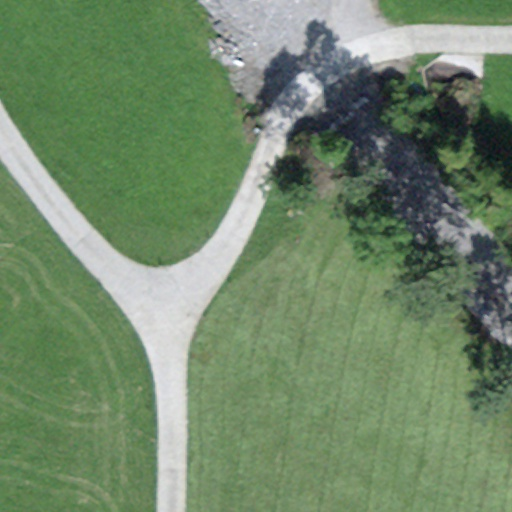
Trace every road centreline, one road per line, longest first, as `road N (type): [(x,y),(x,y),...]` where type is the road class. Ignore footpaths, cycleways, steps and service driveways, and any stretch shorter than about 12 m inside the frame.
road 1 (unclassified): [(0,129),(100,260),(170,299),(214,264),(285,119),(351,47)]
road 2 (track): [(170,299),(167,511)]
road 3 (track): [(511,39),(351,47)]
